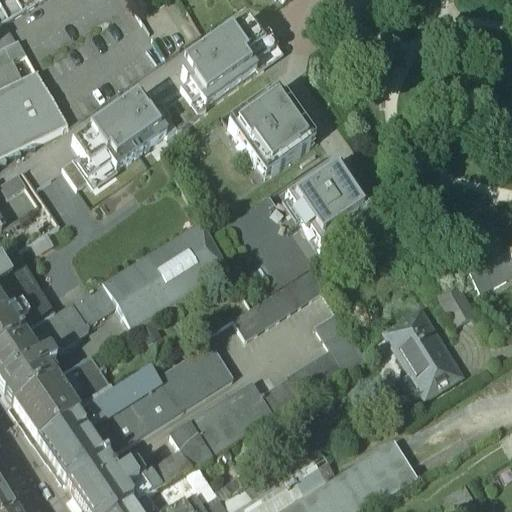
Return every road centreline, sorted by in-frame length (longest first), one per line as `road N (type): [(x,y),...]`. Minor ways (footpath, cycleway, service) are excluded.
road 1 (residential): [(368,207),(278,71),(328,0)]
road 2 (unknown): [(291,49),(264,82),(161,149),(150,186)]
